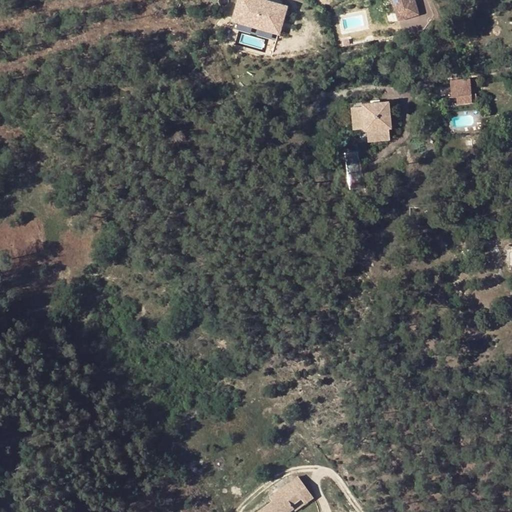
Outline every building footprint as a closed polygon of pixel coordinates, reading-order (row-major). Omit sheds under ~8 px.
[(282,33),(287,3),(272,0),(235,0),(231,24),(282,33)] [(409,0),(398,0),(387,3),(392,20),(400,18),(409,45),(417,42),(419,50),(430,47),(427,36),(424,37),(418,20),(416,13),(414,13),(409,0)] [(422,18),(418,20),(424,37),(427,36),(422,18)] [(417,42),(409,45),(411,53),(419,50),(417,42)] [(470,93),(456,94),(457,102),(471,101),(470,93)] [(372,104),(362,104),(362,106),(364,129),(364,131),(366,131),(388,129),(391,128),(389,105),(372,106),(372,104)] [(364,129),(362,106),(351,107),(353,130),(364,129)] [(388,129),(366,131),(367,142),(389,140),(388,129)] [(273,501),(257,511),(290,511),(295,508),(292,504),(302,498),(306,503),(315,497),(299,476),(279,491),(278,497),(273,501)] [(270,497),(273,501),(278,497),(279,491),(270,497)] [(302,498),(292,504),(295,508),(297,510),(306,503),(302,498)]
